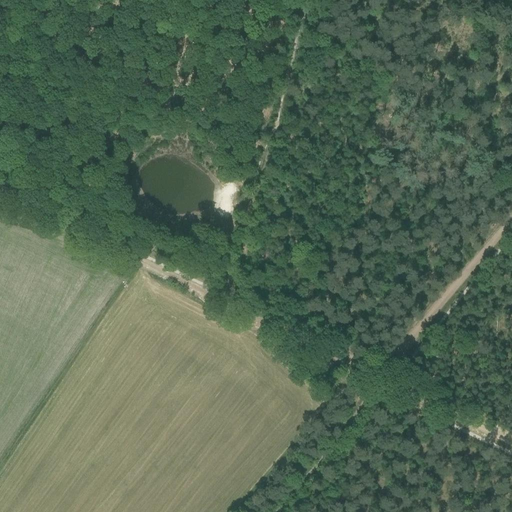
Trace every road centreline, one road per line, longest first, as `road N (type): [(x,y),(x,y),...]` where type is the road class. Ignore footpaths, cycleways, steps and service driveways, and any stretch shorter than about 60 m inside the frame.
road 1 (track): [(221,301),(0,195)]
road 2 (track): [(511,221),(383,380)]
road 3 (track): [(383,380),(221,301)]
road 4 (track): [(383,380),(273,511)]
road 5 (track): [(511,443),(383,380)]
